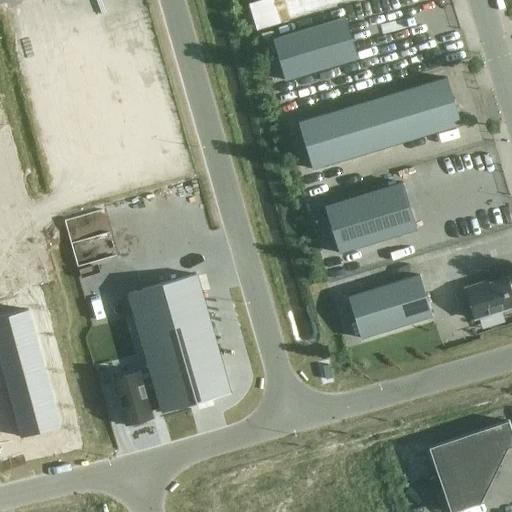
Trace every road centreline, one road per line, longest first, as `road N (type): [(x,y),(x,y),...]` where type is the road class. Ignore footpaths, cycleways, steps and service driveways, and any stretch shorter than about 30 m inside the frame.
road 1 (unclassified): [(292,423),(173,0)]
road 2 (unclassified): [(511,360),(292,423)]
road 3 (unclassified): [(292,423),(138,466)]
road 4 (unclassified): [(138,466),(0,499)]
